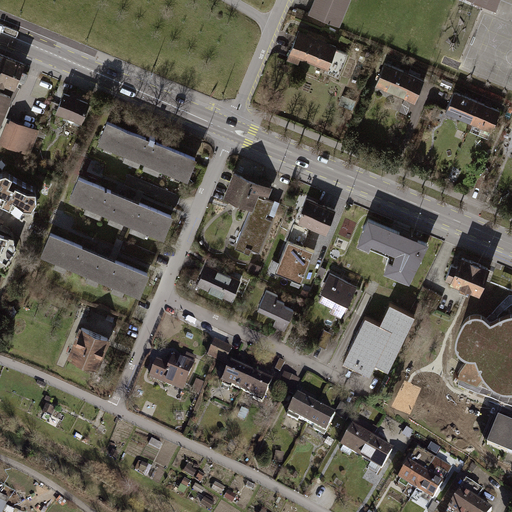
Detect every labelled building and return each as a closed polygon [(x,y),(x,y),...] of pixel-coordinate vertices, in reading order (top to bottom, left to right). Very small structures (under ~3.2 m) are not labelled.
[(313,0),(309,11),(343,25),(353,0),(313,0)] [(472,0),(499,11),(502,0),(472,0)] [(337,45),(299,30),(289,56),(298,60),(300,55),(328,67),(326,70),(338,75),(347,52),(337,47),(337,45)] [(25,64),(0,53),(0,84),(3,86),(5,83),(15,87),(18,79),(24,81),(28,71),(22,69),(25,64)] [(384,61),(374,86),(405,99),(400,112),(407,115),(413,101),(416,102),(426,78),(384,61)] [(452,83),(442,79),(440,84),(451,88),(452,83)] [(0,142),(31,155),(40,131),(17,122),(19,118),(7,114),(14,97),(0,91),(0,142)] [(446,111),(471,122),(480,101),(455,91),(446,111)] [(58,109),(83,119),(90,103),(65,93),(58,109)] [(351,99),(344,96),(340,104),(347,107),(351,99)] [(471,122),(492,131),(501,110),(480,101),(471,122)] [(105,118),(96,140),(125,152),(123,157),(138,164),(140,158),(145,160),(142,166),(157,172),(159,166),(188,178),(197,156),(105,118)] [(482,189),(489,171),(481,168),(474,186),(482,189)] [(21,180),(7,171),(0,173),(0,199),(17,207),(15,209),(24,214),(28,206),(32,207),(37,199),(37,186),(21,180)] [(182,195),(129,173),(126,182),(179,203),(182,195)] [(266,198),(270,187),(269,187),(270,183),(262,179),(260,183),(252,180),(253,176),(247,173),(244,177),(235,173),(226,195),(254,206),(252,210),(250,210),(235,246),(250,252),(252,248),(259,251),(273,219),(266,216),(268,212),(269,213),(274,202),(266,198)] [(77,175),(68,197),(85,204),(83,209),(99,215),(101,211),(109,213),(106,219),(121,225),(124,219),(131,222),(129,227),(145,234),(147,229),(164,236),(173,213),(77,175)] [(326,232),(335,210),(307,198),(301,211),(303,212),(299,220),(326,232)] [(423,253),(428,243),(419,239),(417,243),(408,240),(409,235),(369,218),(367,222),(363,227),(364,228),(359,242),(391,255),(389,261),(388,260),(385,270),(398,275),(399,273),(410,278),(419,259),(422,259),(423,253)] [(49,230),(40,254),(54,260),(52,265),(63,270),(65,264),(86,273),(84,277),(96,282),(98,278),(111,283),(109,288),(122,293),(124,288),(140,294),(149,271),(49,230)] [(0,258),(8,264),(17,251),(15,237),(2,232),(0,236),(0,258)] [(158,253),(117,237),(114,245),(155,261),(158,253)] [(315,248),(288,238),(275,270),(302,281),(315,248)] [(452,280),(479,291),(488,268),(481,265),(481,264),(470,260),(463,258),(459,266),(452,263),(446,276),(452,279),(452,280)] [(262,267),(253,263),(249,271),(259,275),(262,267)] [(198,286),(234,302),(244,280),(207,264),(198,286)] [(359,286),(332,272),(319,298),(336,307),(333,313),(343,318),(359,286)] [(443,296),(423,285),(416,299),(436,309),(443,296)] [(278,319),(275,325),(286,330),(295,310),(286,306),(287,303),(278,299),(279,295),(268,290),(259,310),(278,319)] [(25,297),(19,297),(15,303),(19,310),(27,309),(29,303),(25,297)] [(389,368),(415,316),(393,305),(383,325),(367,317),(345,361),(369,373),(375,361),(389,368)] [(495,320),(490,322),(487,318),(484,316),(481,315),(478,315),(475,314),(472,315),(468,317),(465,320),(463,323),(461,329),(459,333),(457,338),(457,345),(459,348),(461,351),(464,353),(466,354),(471,355),(462,368),(458,373),(456,376),(455,377),(461,379),(478,386),(486,376),(494,385),(496,386),(494,391),(497,392),(501,394),(503,388),(505,389),(508,389),(508,391),(511,390),(511,314),(500,318),(495,320)] [(69,358),(98,370),(112,338),(82,326),(69,358)] [(333,334),(324,329),(317,344),(326,348),(333,334)] [(217,361),(225,345),(216,340),(208,357),(217,361)] [(225,345),(217,361),(226,365),(234,348),(225,345)] [(149,378),(185,393),(199,358),(187,354),(185,359),(175,355),(171,365),(157,359),(149,378)] [(225,386),(244,395),(254,373),(235,364),(225,386)] [(244,395),(264,404),(274,382),(254,373),(244,395)] [(301,381),(285,373),(278,387),(294,394),(301,381)] [(290,416),(309,426),(319,406),(300,396),(290,416)] [(55,409),(47,405),(44,412),(52,416),(55,409)] [(309,426),(328,435),(338,415),(319,406),(309,426)] [(511,423),(499,418),(493,431),(488,445),(511,454),(511,423)] [(342,447),(362,459),(374,438),(354,427),(342,447)] [(410,440),(414,433),(408,429),(403,436),(410,440)] [(362,459),(383,471),(395,451),(374,438),(362,459)] [(399,478),(417,489),(435,458),(418,448),(399,478)] [(285,453),(277,452),(276,462),(284,463),(285,453)] [(417,489),(433,499),(451,468),(435,458),(417,489)] [(149,465),(140,462),(137,470),(145,474),(149,465)] [(197,471),(188,466),(184,472),(194,477),(197,471)] [(191,482),(186,479),(183,485),(188,488),(191,482)] [(470,479),(448,511),(492,511),(493,511),(479,501),(487,490),(470,479)] [(206,489),(196,484),(194,488),(203,494),(206,489)] [(239,496),(230,492),(226,498),(235,503),(239,496)] [(216,504),(206,498),(202,505),(212,511),(216,504)]
